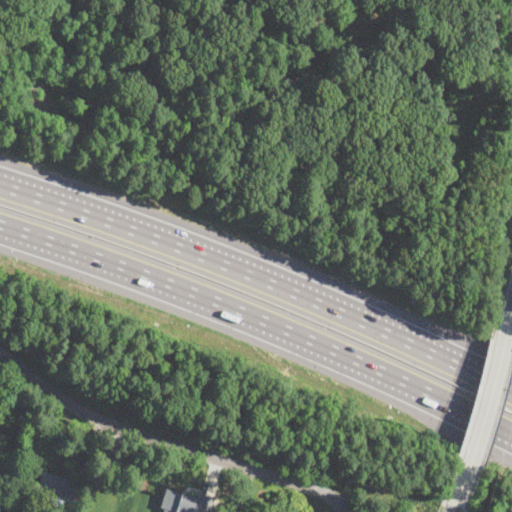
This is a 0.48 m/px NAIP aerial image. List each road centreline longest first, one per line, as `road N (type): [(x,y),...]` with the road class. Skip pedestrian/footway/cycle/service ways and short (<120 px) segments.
road 1 (motorway): [(0,222),(295,333),(511,433)]
road 2 (motorway): [(511,388),(158,230)]
road 3 (residential): [(338,503),(317,488),(105,421),(0,348)]
road 4 (secondary): [(458,500),(511,309)]
road 5 (motorway): [(158,230),(0,178)]
